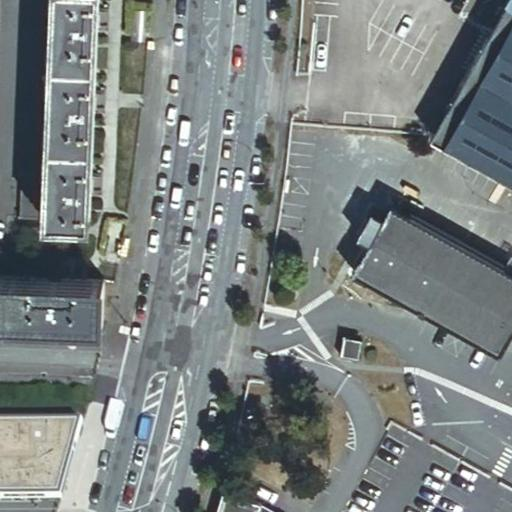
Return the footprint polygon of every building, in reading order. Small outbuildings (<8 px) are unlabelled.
[(95,0),(28,0),(22,215),(89,217),(95,0)] [(511,0),(507,0),(474,60),(485,67),(473,90),(461,84),(432,136),(511,180),(511,0)] [(474,60),(461,84),(473,90),(485,67),(474,60)] [(511,272),(395,206),(359,270),(500,350),(511,328),(511,272)] [(103,281),(0,276),(0,344),(101,349),(103,281)] [(366,340),(348,336),(344,355),(363,358),(366,340)] [(0,511),(57,511),(91,411),(0,410),(0,511)] [(269,511),(251,502),(221,493),(215,511),(269,511)]
